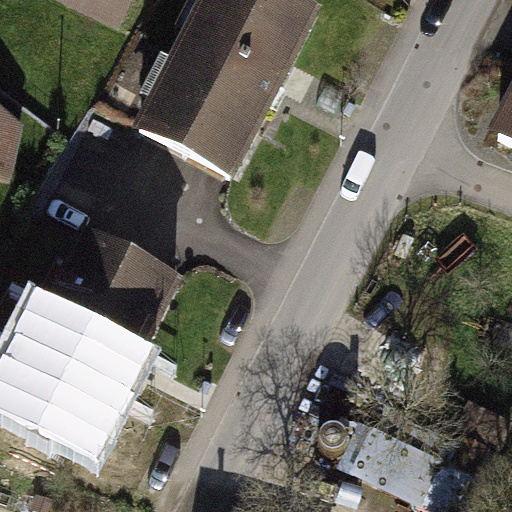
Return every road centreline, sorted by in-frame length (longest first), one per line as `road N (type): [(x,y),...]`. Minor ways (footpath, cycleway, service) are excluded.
road 1 (tertiary): [(213,511),(400,150)]
road 2 (tertiary): [(400,150),(476,0)]
